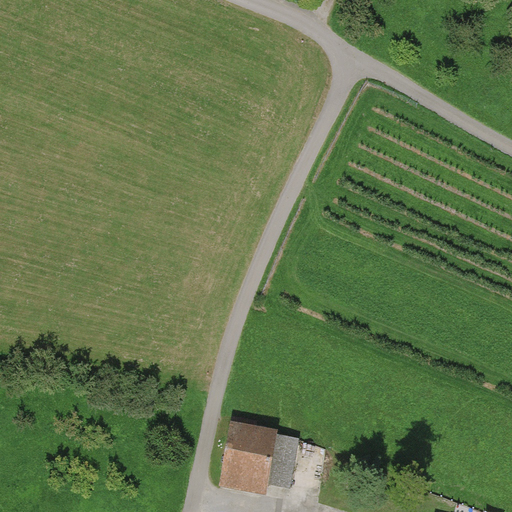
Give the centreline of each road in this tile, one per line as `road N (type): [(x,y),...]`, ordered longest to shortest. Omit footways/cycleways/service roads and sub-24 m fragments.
road 1 (unclassified): [(189,511),(229,347),(356,54)]
road 2 (unclassified): [(356,54),(511,151)]
